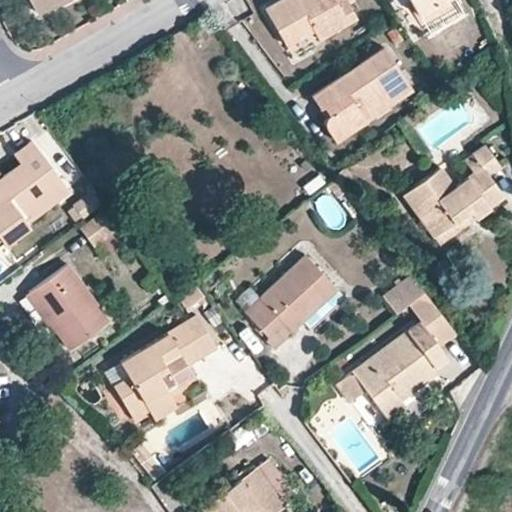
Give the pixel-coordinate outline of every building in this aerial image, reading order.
[(30,0),(37,13),(61,0),(30,0)] [(356,17),(347,2),(349,0),(279,0),(265,9),(286,45),(313,29),(318,39),(356,17)] [(409,0),(418,15),(443,0),(409,0)] [(408,83),(383,46),(311,95),(319,107),(322,105),(328,114),(325,118),(324,123),(326,127),(335,140),(365,119),(362,114),(408,83)] [(365,119),(411,88),(408,83),(362,114),(365,119)] [(26,222),(68,190),(31,140),(13,154),(20,163),(0,177),(0,235),(5,242),(29,225),(26,222)] [(475,216),(504,196),(489,175),(500,166),(484,144),(472,152),(478,160),(469,166),(472,172),(454,186),(441,167),(403,195),(433,237),(470,210),(475,216)] [(478,160),(472,152),(463,159),(469,166),(478,160)] [(357,182),(345,166),(334,174),(347,190),(357,182)] [(475,216),(470,210),(433,237),(438,243),(475,216)] [(115,229),(103,212),(82,227),(95,244),(115,229)] [(317,302),(334,286),(305,255),(244,311),(268,336),(282,323),(290,330),(301,320),(297,316),(315,300),(317,302)] [(108,320),(67,263),(28,291),(38,305),(42,303),(57,325),(54,327),(68,348),(108,320)] [(424,292),(410,274),(382,295),(395,313),(408,303),(424,292)] [(186,308),(203,296),(196,286),(179,299),(186,308)] [(317,302),(315,300),(297,316),(301,320),(336,288),(334,286),(317,302)] [(424,292),(408,303),(426,327),(433,337),(438,344),(455,332),(424,292)] [(186,364),(215,347),(196,314),(119,361),(128,376),(113,385),(123,402),(138,393),(143,401),(144,401),(149,409),(171,396),(166,388),(175,382),(191,372),(186,364)] [(290,330),(282,323),(268,336),(267,335),(263,338),(272,348),(291,331),(290,330)] [(383,413),(400,400),(396,394),(433,366),(447,356),(438,344),(433,337),(426,327),(412,337),(406,330),(351,370),(364,388),(383,413)] [(128,376),(119,361),(104,370),(113,385),(128,376)] [(400,400),(437,372),(433,366),(396,394),(400,400)] [(364,388),(351,370),(339,379),(352,396),(364,388)] [(180,390),(175,382),(166,388),(171,396),(180,390)] [(128,410),(143,401),(138,393),(123,402),(128,410)] [(177,406),(171,396),(149,409),(155,419),(177,406)] [(388,419),(405,406),(400,400),(383,413),(388,419)] [(204,511),(276,511),(297,497),(268,458),(200,507),(204,511)] [(187,511),(164,478),(152,487),(169,511),(187,511)]
